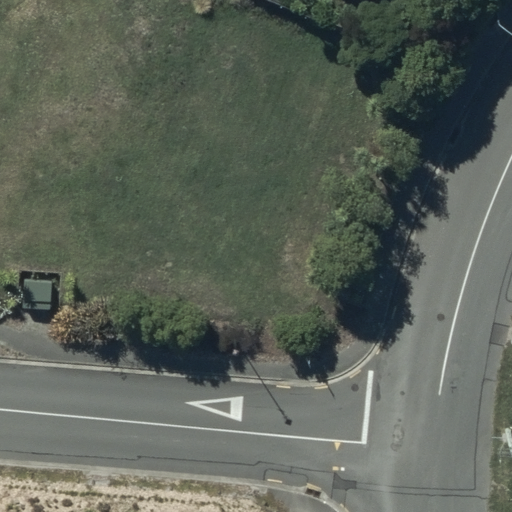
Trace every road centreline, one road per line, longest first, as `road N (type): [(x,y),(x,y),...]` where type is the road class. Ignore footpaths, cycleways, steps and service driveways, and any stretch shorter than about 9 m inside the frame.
road 1 (residential): [(0,410),(434,448)]
road 2 (residential): [(511,158),(454,320),(434,448)]
